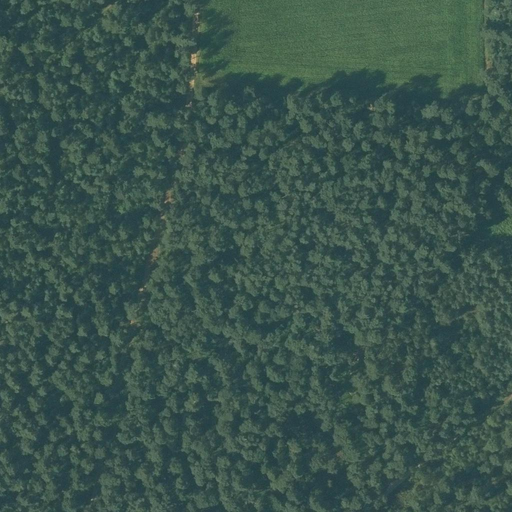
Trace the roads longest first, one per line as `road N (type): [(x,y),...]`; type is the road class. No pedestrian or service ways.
road 1 (track): [(196,0),(190,105),(168,170),(157,272),(95,511)]
road 2 (track): [(0,298),(71,511)]
road 3 (track): [(359,511),(511,383)]
